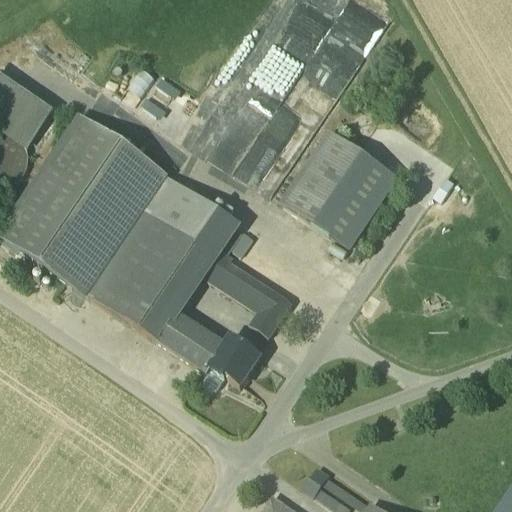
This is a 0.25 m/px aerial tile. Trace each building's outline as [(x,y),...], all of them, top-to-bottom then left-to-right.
[(301,75),(341,99),(388,23),(349,0),(301,0),(241,97),(275,118),(301,75)] [(142,102),(152,82),(139,75),(129,95),(142,102)] [(54,117),(16,91),(0,113),(0,132),(4,133),(14,137),(22,145),(27,155),(54,117)] [(170,186),(80,124),(0,241),(0,243),(89,304),(170,186)] [(28,167),(27,155),(0,136),(0,195),(6,195),(17,189),(24,179),(28,167)] [(329,141),(283,208),(349,253),(395,186),(329,141)] [(170,186),(89,304),(206,380),(210,375),(208,374),(224,350),(176,319),(201,283),(219,256),(237,229),(170,186)] [(219,256),(201,283),(215,292),(228,272),(233,265),(219,256)] [(271,300),(228,272),(215,292),(257,319),(258,319),(271,300)] [(271,300),(258,319),(257,319),(248,331),(268,344),(290,312),(271,300)] [(224,350),(208,374),(210,375),(224,385),(225,386),(226,383),(240,393),(260,363),(230,342),(224,350)] [(224,385),(210,375),(206,380),(202,386),(204,393),(210,397),(217,396),(224,385)] [(511,511),(511,500),(503,511),(511,511)]
